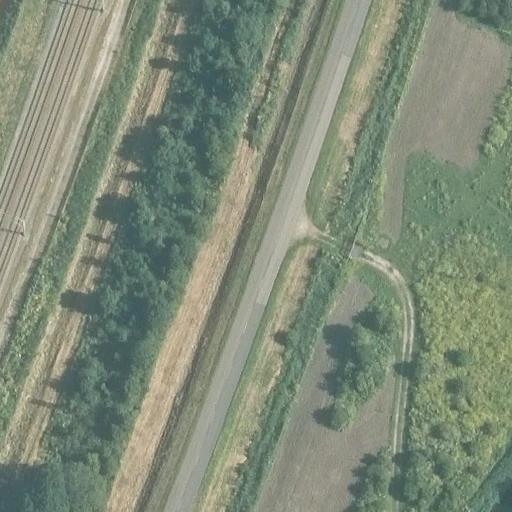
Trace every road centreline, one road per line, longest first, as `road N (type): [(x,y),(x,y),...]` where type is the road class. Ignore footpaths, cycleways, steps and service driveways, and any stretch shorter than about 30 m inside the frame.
road 1 (tertiary): [(175,511),(359,0)]
road 2 (track): [(0,357),(129,0)]
